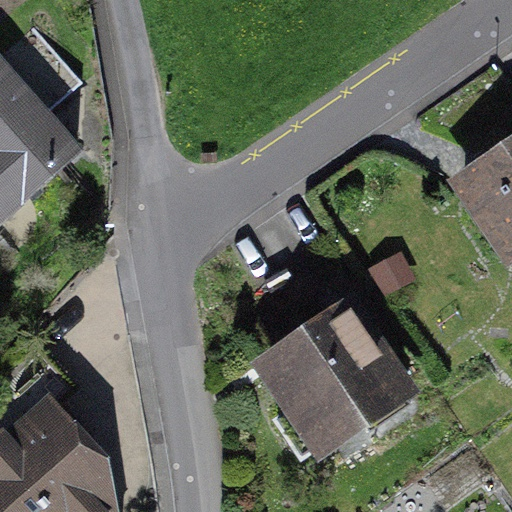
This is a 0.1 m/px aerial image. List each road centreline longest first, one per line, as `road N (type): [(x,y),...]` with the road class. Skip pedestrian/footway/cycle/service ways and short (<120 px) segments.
road 1 (residential): [(159,218),(205,210),(511,8)]
road 2 (residential): [(203,511),(159,218)]
road 3 (residential): [(159,218),(115,0)]
